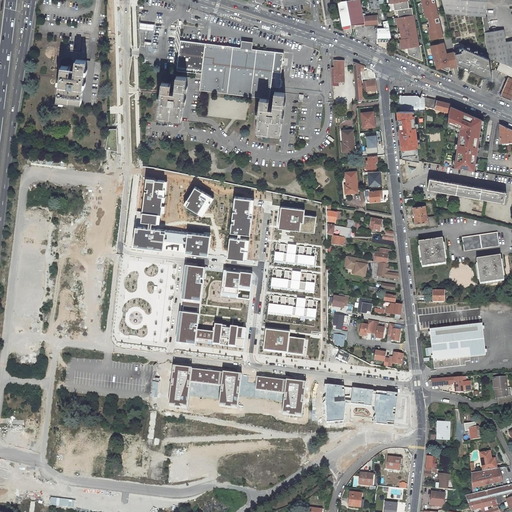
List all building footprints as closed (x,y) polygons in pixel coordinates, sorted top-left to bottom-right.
[(359,0),(354,0),(338,2),(343,27),(351,25),(365,24),(365,25),(377,24),(377,15),(363,17),(359,0)] [(380,8),(378,0),(369,0),(371,9),(380,8)] [(409,8),(407,0),(390,0),(391,3),(393,3),(394,10),(397,10),(409,8)] [(443,37),(434,0),(421,0),(425,13),(426,13),(431,35),(430,35),(431,40),(433,39),(443,37)] [(482,17),(485,33),(489,57),(500,62),(511,67),(511,40),(506,42),(504,30),(489,32),(487,16),(485,17),(486,0),(442,0),(445,14),(464,15),(482,17)] [(409,8),(397,10),(398,17),(397,17),(398,27),(400,26),(402,39),(400,39),(402,49),(407,48),(408,54),(423,61),(420,45),(418,46),(412,8),(409,8)] [(156,31),(157,25),(138,22),(138,29),(156,31)] [(391,42),(391,38),(389,28),(383,28),(377,29),(377,38),(378,38),(378,42),(391,42)] [(259,97),(269,99),(269,93),(270,86),(280,87),(281,86),(282,86),(282,81),(281,81),(281,79),(280,79),(283,54),(253,50),(253,46),(242,44),(242,49),(208,45),(180,41),(177,68),(177,71),(196,73),(196,78),(201,79),(200,90),(259,97)] [(458,66),(454,52),(446,54),(444,43),(440,44),(440,45),(435,46),(435,45),(431,46),(434,60),(436,59),(437,65),(436,66),(449,71),(450,69),(450,68),(458,66)] [(459,51),(454,52),(458,66),(469,71),(468,71),(492,81),(489,59),(463,47),(459,48),(459,51)] [(61,64),(57,98),(81,101),(81,102),(96,104),(101,60),(75,57),(75,59),(75,65),(74,74),(70,73),(71,65),(61,64)] [(335,61),(335,82),(344,82),(344,61),(335,61)] [(511,67),(500,62),(496,70),(500,72),(501,71),(511,75),(511,67)] [(357,101),(363,100),(361,78),(363,78),(363,75),(361,75),(361,72),(364,72),(365,67),(354,63),(357,101)] [(161,82),(157,116),(165,117),(182,119),(187,78),(176,76),(175,84),(174,93),(169,92),(170,83),(161,82)] [(511,100),(511,98),(511,78),(508,77),(500,95),(511,100)] [(365,90),(375,89),(375,91),(377,91),(376,79),(366,80),(367,85),(365,85),(365,90)] [(269,99),(259,97),(255,133),(280,136),(285,93),(274,91),(272,109),(268,108),(269,99)] [(402,96),(401,95),(396,95),(396,102),(398,102),(398,111),(412,111),(425,111),(425,106),(425,97),(422,97),(420,98),(418,96),(402,96)] [(425,97),(425,106),(449,113),(450,105),(450,103),(425,97)] [(482,119),(450,105),(448,123),(459,128),(455,167),(475,171),(482,119)] [(397,112),(402,158),(405,159),(419,161),(415,115),(413,116),(412,111),(398,111),(397,112)] [(362,114),(363,128),(375,126),(373,113),(362,114)] [(508,140),(511,140),(511,128),(499,123),(500,136),(499,136),(499,141),(508,140)] [(117,129),(110,129),(106,149),(118,152),(117,129)] [(355,149),(353,130),(342,131),(343,144),(341,144),(342,150),(355,149)] [(376,135),(366,136),(367,148),(378,147),(376,135)] [(377,156),(368,156),(369,169),(376,169),(375,161),(377,161),(377,156)] [(61,180),(61,164),(29,161),(27,177),(61,180)] [(417,168),(408,166),(411,175),(417,168)] [(105,214),(109,174),(90,172),(90,167),(84,167),(80,198),(87,199),(86,212),(105,214)] [(381,171),(368,172),(369,186),(382,185),(381,171)] [(358,192),(356,172),(345,173),(346,185),(344,185),(345,192),(358,192)] [(142,222),(160,224),(161,213),(164,214),(168,180),(147,178),(142,222)] [(505,202),(507,191),(430,178),(428,188),(505,202)] [(204,215),(214,198),(195,186),(184,204),(204,215)] [(366,203),(381,201),(381,197),(383,197),(382,191),(370,192),(370,189),(365,189),(366,203)] [(51,212),(49,192),(25,190),(18,260),(53,263),(51,243),(41,242),(44,212),(51,212)] [(254,198),(234,196),(231,232),(250,234),(254,198)] [(305,209),(282,206),(279,228),(315,232),(317,217),(304,215),(305,209)] [(426,206),(413,207),(415,224),(428,222),(426,206)] [(338,213),(328,211),(328,222),(336,224),(337,219),(338,213)] [(372,219),(371,229),(380,231),(382,221),(372,219)] [(355,221),(347,220),(346,227),(354,229),(355,223),(355,221)] [(209,255),(211,235),(136,226),(133,246),(209,255)] [(335,226),(334,230),(340,231),(339,236),(348,238),(350,238),(352,229),(335,226)] [(499,245),(497,232),(464,237),(466,249),(499,245)] [(334,236),(332,235),(330,244),(344,247),(346,237),(339,236),(334,236)] [(249,239),(230,237),(228,257),(247,259),(249,239)] [(447,263),(443,238),(420,241),(423,266),(447,263)] [(93,335),(103,244),(67,240),(64,263),(78,265),(72,311),(59,310),(57,331),(93,335)] [(318,249),(277,244),(274,263),(316,268),(318,249)] [(380,261),(387,262),(389,252),(380,251),(375,250),(374,260),(380,261)] [(365,275),(368,259),(360,258),(346,255),(346,260),(348,260),(347,264),(354,266),(353,268),(355,268),(354,273),(365,275)] [(480,284),(504,280),(500,255),(477,259),(480,284)] [(394,272),(387,271),(388,262),(387,262),(380,261),(378,274),(394,277),(399,276),(399,272),(398,272),(394,272)] [(182,301),(201,303),(204,270),(186,268),(182,301)] [(316,274),(274,269),(271,289),(314,294),(316,274)] [(30,314),(34,273),(16,271),(11,327),(38,329),(39,315),(30,314)] [(252,275),(224,272),(221,296),(250,300),(252,275)] [(445,301),(445,291),(434,290),(434,301),(445,301)] [(317,301),(270,295),(268,315),(315,320),(317,301)] [(349,296),(342,295),(341,297),(334,296),(332,306),(343,308),(343,305),(347,306),(349,296)] [(373,300),(360,298),(358,313),(366,314),(367,313),(367,312),(371,312),(373,300)] [(182,301),(181,314),(199,316),(201,303),(182,301)] [(400,316),(402,304),(396,303),(396,305),(390,304),(390,306),(385,305),(384,309),(387,309),(386,313),(400,316)] [(199,316),(181,314),(177,344),(196,346),(196,343),(197,331),(199,316)] [(349,317),(336,315),(333,329),(340,331),(342,331),(343,323),(348,324),(349,317)] [(374,321),(369,320),(368,325),(361,324),(360,334),(360,335),(367,336),(368,333),(372,334),(374,321)] [(379,322),(374,321),(372,334),(376,335),(376,338),(382,339),(383,338),(385,328),(378,327),(379,322)] [(487,354),(483,322),(431,328),(436,368),(468,364),(467,360),(472,360),(472,356),(487,354)] [(395,325),(390,324),(388,337),(392,337),(391,341),(399,342),(401,331),(394,330),(395,325)] [(246,329),(216,326),(215,333),(213,345),(244,348),(246,329)] [(289,331),(265,329),(265,335),(264,344),(263,350),(306,355),(308,339),(288,337),(289,331)] [(333,329),(332,329),(331,334),(335,335),(334,340),(337,340),(336,345),(343,346),(345,336),(340,335),(340,331),(333,329)] [(213,345),(215,333),(197,331),(196,343),(213,345)] [(350,355),(340,350),(336,358),(347,363),(350,355)] [(387,351),(376,350),(375,359),(385,361),(384,366),(388,367),(389,365),(390,357),(386,357),(387,351)] [(390,356),(390,357),(389,365),(393,365),(393,362),(402,364),(404,353),(395,352),(394,356),(390,356)] [(152,364),(66,354),(63,380),(68,382),(61,397),(75,404),(79,394),(84,397),(92,379),(121,382),(126,405),(131,404),(132,410),(147,407),(143,390),(149,389),(152,364)] [(241,374),(172,366),(168,405),(185,407),(188,381),(220,385),(218,407),(237,409),(241,374)] [(284,393),(286,380),(256,376),(255,390),(284,393)] [(472,388),(472,381),(463,382),(463,379),(467,379),(467,376),(432,379),(433,385),(440,385),(454,383),(456,382),(456,392),(464,391),(464,389),(472,388)] [(501,400),(511,399),(511,391),(510,392),(508,376),(496,377),(496,385),(498,385),(499,393),(500,393),(501,400)] [(294,381),(286,380),(284,393),(282,414),(302,416),(306,382),(294,381)] [(396,392),(325,385),(323,402),(325,421),(342,420),(344,403),(373,406),(374,423),(393,424),(396,392)] [(396,412),(409,412),(409,399),(397,399),(396,412)] [(438,438),(450,439),(451,422),(440,422),(440,432),(438,432),(438,438)] [(473,438),(486,436),(485,427),(477,428),(477,427),(472,428),(473,438)] [(138,478),(144,431),(124,428),(121,453),(119,476),(138,478)] [(261,446),(254,444),(253,449),(256,450),(253,470),(264,472),(264,467),(275,468),(275,469),(280,470),(282,454),(284,454),(285,449),(261,446)] [(225,447),(218,445),(217,451),(218,451),(215,474),(224,475),(224,474),(228,474),(227,475),(237,476),(239,459),(236,459),(237,448),(225,447)] [(173,448),(165,446),(164,451),(166,451),(163,476),(195,480),(198,455),(199,455),(199,451),(173,448)] [(97,473),(119,476),(121,453),(99,450),(97,473)] [(491,458),(490,450),(478,452),(481,471),(497,468),(495,457),(491,458)] [(428,467),(435,468),(436,466),(437,467),(438,463),(435,462),(435,456),(429,455),(428,467)] [(388,458),(386,469),(399,471),(400,459),(388,458)] [(433,471),(438,471),(439,468),(435,468),(428,467),(427,467),(426,475),(433,476),(433,471)] [(502,481),(499,468),(497,468),(481,471),(470,472),(471,489),(502,481)] [(360,471),(358,483),(373,485),(374,473),(360,471)] [(440,487),(444,487),(448,488),(449,479),(450,479),(451,474),(440,473),(439,478),(441,478),(440,482),(437,482),(436,487),(440,487)] [(504,500),(502,494),(511,491),(511,485),(511,484),(472,493),(464,495),(471,511),(503,503),(504,500)] [(445,492),(430,490),(428,505),(443,507),(445,492)] [(350,493),(348,507),(360,508),(361,494),(350,493)] [(385,502),(384,511),(396,511),(397,503),(385,502)]
